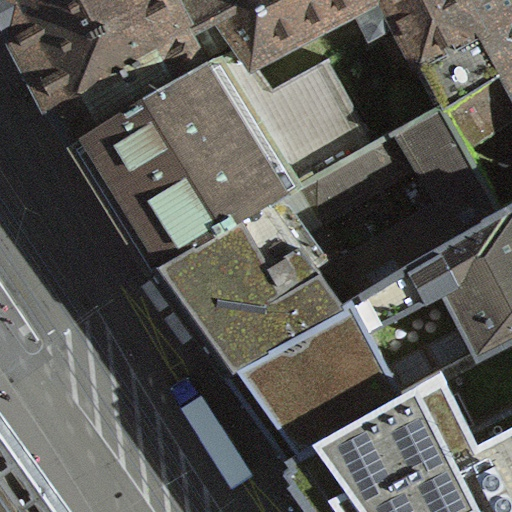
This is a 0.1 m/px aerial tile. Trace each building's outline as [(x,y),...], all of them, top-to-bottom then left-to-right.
[(511,101),(456,0),(184,0),(181,2),(177,3),(174,3),(169,2),(166,0),(165,0),(0,0),(0,31),(3,37),(5,36),(65,147),(198,67),(200,71),(235,52),(248,69),(350,15),(366,44),(390,29),(435,108),(436,111),(455,146),(511,111),(511,101)] [(511,0),(456,0),(511,101),(511,0)] [(248,69),(235,52),(200,71),(198,67),(65,147),(67,151),(69,150),(88,179),(146,273),(265,204),(266,206),(366,150),(321,67),(268,96),(248,69)] [(145,274),(167,304),(220,378),(331,320),(329,317),(495,217),(455,146),(436,111),(366,150),(266,206),(265,204),(146,273),(145,274)] [(234,400),(280,462),(281,462),(511,338),(511,208),(495,217),(329,317),(331,320),(220,378),(219,380),(234,400)] [(511,511),(511,338),(281,462),(280,462),(286,470),(279,475),(305,511),(511,511)] [(0,511),(64,511),(0,422),(0,511)]
